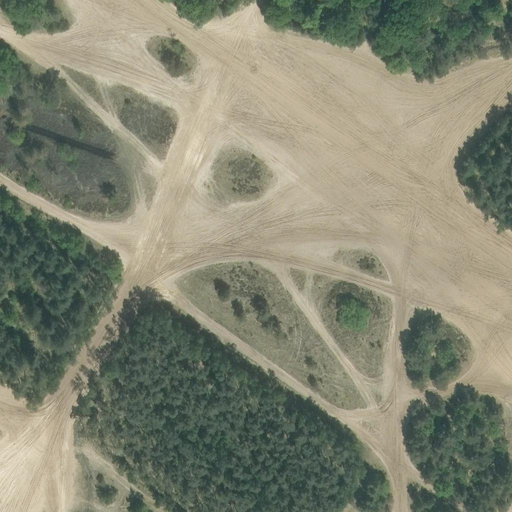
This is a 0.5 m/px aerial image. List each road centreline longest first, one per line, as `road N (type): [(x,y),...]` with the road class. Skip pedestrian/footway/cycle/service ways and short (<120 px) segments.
road 1 (track): [(125,0),(301,93),(511,252)]
road 2 (track): [(158,511),(34,420),(0,405)]
